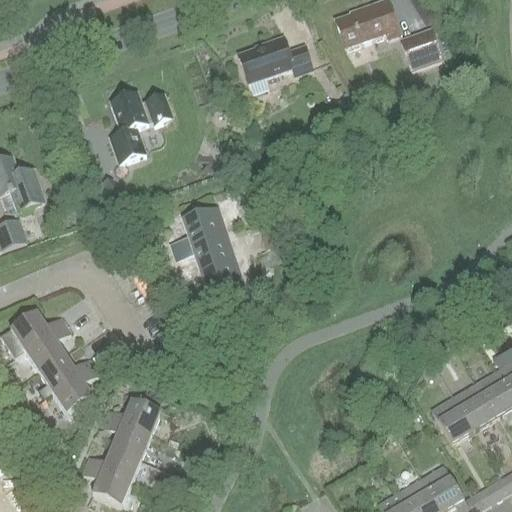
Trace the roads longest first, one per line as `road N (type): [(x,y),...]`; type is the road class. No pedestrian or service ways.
road 1 (tertiary): [(0,81),(225,0)]
road 2 (residential): [(0,297),(74,266),(91,271),(152,364)]
